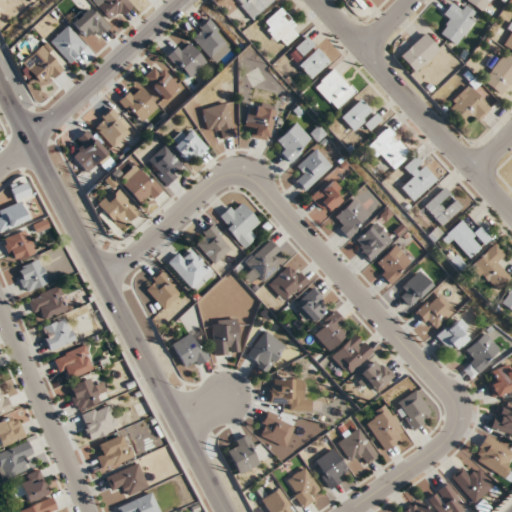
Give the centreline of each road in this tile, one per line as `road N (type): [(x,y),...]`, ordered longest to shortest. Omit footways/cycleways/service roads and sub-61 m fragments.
road 1 (residential): [(345,511),(451,438),(458,406),(252,174),(222,176),(104,277)]
road 2 (residential): [(88,511),(0,301),(31,141),(186,0)]
road 3 (tertiary): [(0,81),(227,511)]
road 4 (residential): [(511,213),(319,0)]
